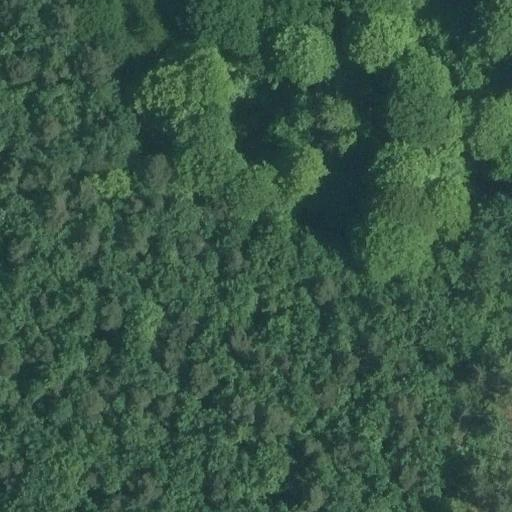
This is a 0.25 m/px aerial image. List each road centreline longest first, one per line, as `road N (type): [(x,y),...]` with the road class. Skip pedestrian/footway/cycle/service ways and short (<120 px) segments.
road 1 (track): [(54,0),(194,162),(322,214),(466,215),(511,199)]
road 2 (track): [(0,183),(194,162)]
